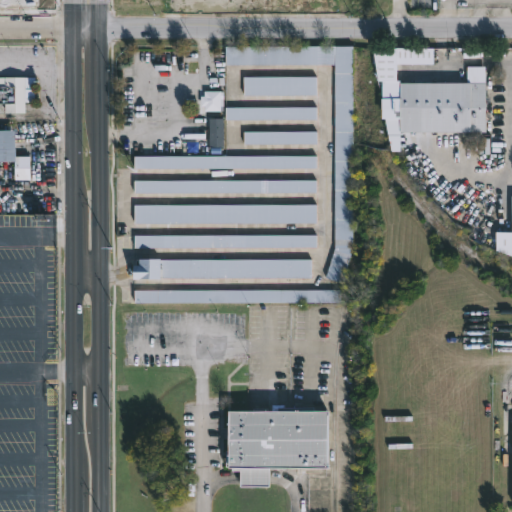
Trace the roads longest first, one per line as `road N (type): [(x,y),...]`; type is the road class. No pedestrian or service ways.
road 1 (tertiary): [(511,27),(0,29)]
road 2 (secondary): [(103,511),(102,0)]
road 3 (secondary): [(71,0),(72,511)]
